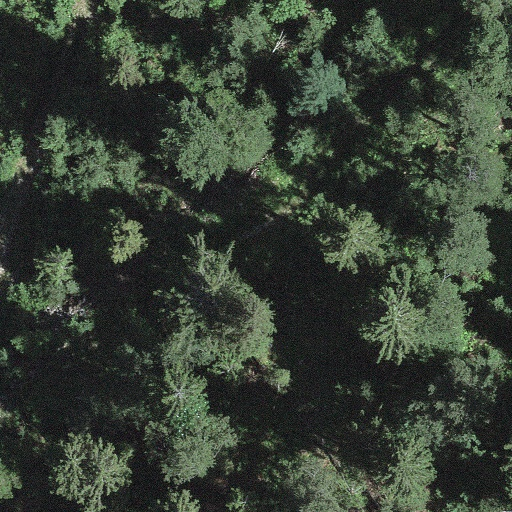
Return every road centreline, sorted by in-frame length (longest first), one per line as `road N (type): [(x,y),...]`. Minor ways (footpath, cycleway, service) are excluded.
road 1 (track): [(0,418),(93,334),(285,195),(362,120),(464,0)]
road 2 (track): [(0,240),(84,0)]
